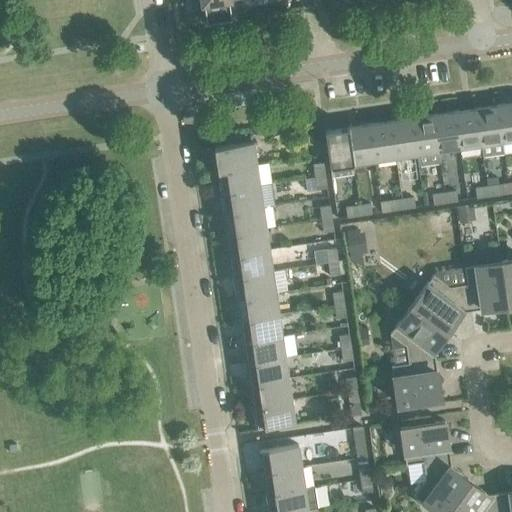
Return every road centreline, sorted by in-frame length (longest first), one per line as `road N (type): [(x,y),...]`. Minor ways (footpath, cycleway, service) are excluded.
road 1 (residential): [(161,94),(224,511)]
road 2 (tertiary): [(161,94),(479,47)]
road 3 (residential): [(511,341),(488,344),(473,370),(483,448),(498,459),(511,456)]
road 4 (tertiary): [(0,118),(161,94)]
